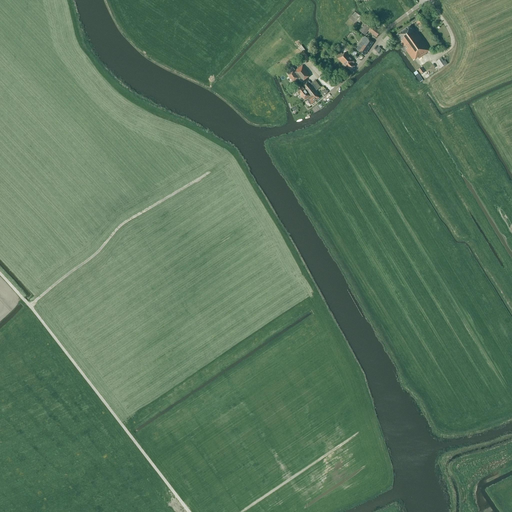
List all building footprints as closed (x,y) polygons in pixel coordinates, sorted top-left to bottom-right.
[(368,31),(376,38),(380,33),(372,27),(371,29),(365,25),(360,32),(365,35),(368,31)] [(418,58),(418,59),(430,51),(417,33),(417,34),(414,30),(415,29),(412,25),(397,35),(402,42),(401,43),(413,61),(418,58)] [(360,43),(369,49),(373,43),(368,39),(365,37),(360,43)] [(356,50),(364,56),(369,49),(360,43),(356,50)] [(302,53),(307,60),(311,58),(305,50),(302,53)] [(339,51),(334,55),(342,64),(346,69),(347,68),(350,72),(355,67),(352,64),(354,62),(345,52),(343,55),(339,51)] [(441,58),(437,61),(441,68),(446,65),(441,58)] [(289,76),(288,76),(293,82),(298,79),(301,83),(309,77),(307,75),(308,74),(302,66),(295,71),(293,68),(286,73),(289,76)] [(311,83),(317,90),(321,87),(315,80),(311,83)] [(309,81),(307,82),(307,83),(303,86),(311,96),(306,100),(310,105),(319,98),(309,86),(311,84),(309,81)] [(300,95),(304,100),(309,96),(300,85),(297,88),(298,89),(296,91),(299,95),(300,95)]
